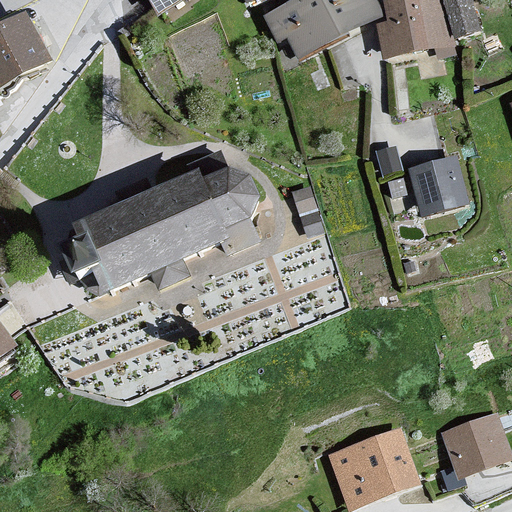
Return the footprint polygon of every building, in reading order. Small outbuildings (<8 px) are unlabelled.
[(150,0),(156,12),(176,0),(150,0)] [(386,14),(378,0),(280,0),(260,10),(276,42),(289,35),(301,58),(386,14)] [(470,0),(384,0),(388,18),(376,24),(383,59),(435,49),(437,60),(457,56),(454,38),(477,33),(470,0)] [(28,13),(0,27),(0,84),(52,58),(28,13)] [(456,155),(408,168),(420,215),(468,202),(456,155)] [(198,164),(70,220),(99,291),(150,270),(182,256),(229,238),(224,225),(250,215),(260,193),(250,171),(229,163),(203,173),(198,164)] [(0,318),(0,359),(20,344),(0,318)] [(511,458),(511,449),(499,412),(442,432),(459,478),(511,458)] [(401,428),(330,456),(350,509),(422,482),(401,428)]
